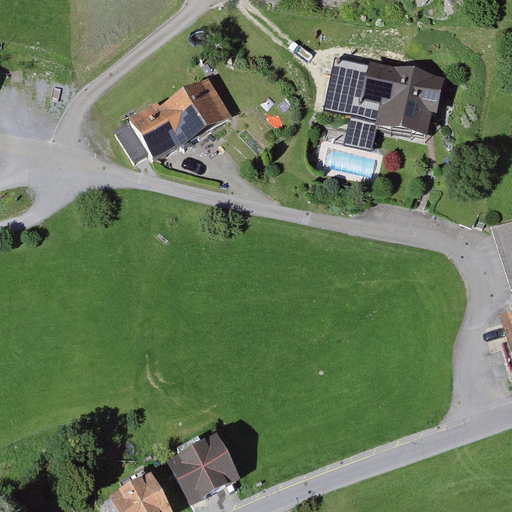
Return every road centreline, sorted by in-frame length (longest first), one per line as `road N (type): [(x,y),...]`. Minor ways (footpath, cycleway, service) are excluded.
road 1 (residential): [(472,424),(481,279),(453,246),(95,173),(78,162),(69,145),(79,104),(198,0)]
road 2 (residential): [(236,511),(472,424)]
